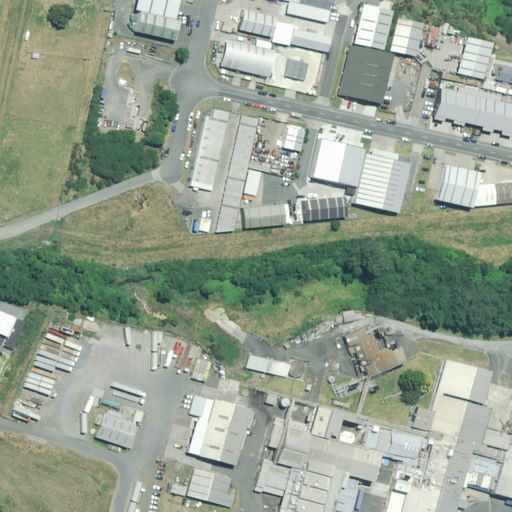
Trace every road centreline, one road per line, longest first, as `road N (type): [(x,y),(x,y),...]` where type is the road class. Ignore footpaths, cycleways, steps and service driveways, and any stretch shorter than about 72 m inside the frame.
road 1 (unclassified): [(191,84),(511,157)]
road 2 (unknown): [(266,198),(289,195),(299,184),(351,0)]
road 3 (unknown): [(237,94),(212,193),(191,198),(164,174)]
road 4 (unknown): [(191,84),(128,54),(113,62),(111,97)]
